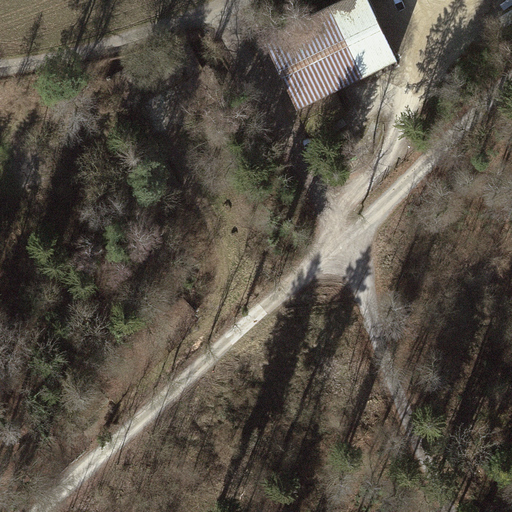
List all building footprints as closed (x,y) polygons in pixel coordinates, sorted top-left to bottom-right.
[(269,0),(251,9),(265,36),(288,25),(275,0),(269,0)] [(369,0),(348,0),(264,41),(281,77),(298,111),(399,62),(369,0)] [(209,79),(196,50),(175,59),(188,88),(209,79)] [(132,74),(109,84),(120,109),(143,100),(132,74)] [(339,94),(299,113),(309,135),(349,115),(339,94)] [(158,140),(141,105),(133,109),(149,144),(158,140)] [(175,314),(101,380),(116,397),(190,331),(175,314)] [(101,397),(76,419),(83,427),(108,405),(101,397)] [(74,431),(60,416),(43,430),(57,446),(74,431)]
